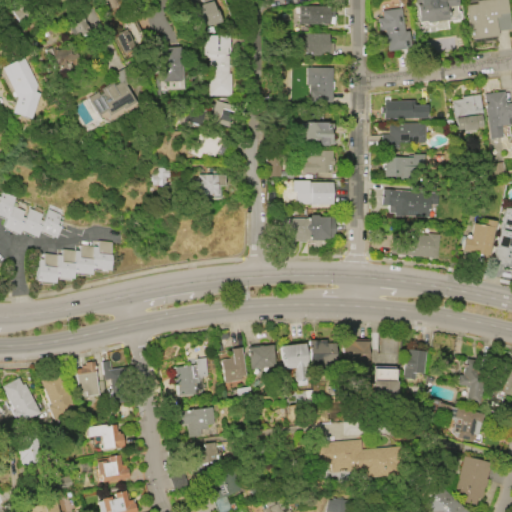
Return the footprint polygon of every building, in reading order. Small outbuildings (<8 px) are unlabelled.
[(105,9),(100,0),(120,0),(121,1),(105,9)] [(212,0),(220,22),(199,29),(189,0),(212,0)] [(416,22),(414,7),(412,7),(411,0),(453,0),(455,10),(445,11),(446,19),(424,22),(424,21),(416,22)] [(476,1),(483,0),(505,0),(509,30),(496,31),(497,36),(470,40),(465,5),(476,4),(476,1)] [(298,7),(331,7),(331,24),(298,24),(298,7)] [(458,7),(447,7),(447,20),(458,20),(458,7)] [(399,9),(402,32),(406,31),(408,49),(386,52),(383,30),(377,31),(375,19),(381,18),(380,11),(399,9)] [(76,19),(82,33),(66,40),(63,32),(66,30),(63,25),(76,19)] [(131,22),(113,32),(123,51),(141,41),(131,22)] [(303,34),(326,34),(326,44),(330,44),(330,54),(327,54),(327,56),(303,56),(303,34)] [(209,96),(208,58),(207,58),(207,55),(203,55),(202,36),(227,35),(228,48),(225,48),(225,56),(228,56),(228,74),(230,74),(230,96),(209,96)] [(63,44),(69,58),(58,63),(60,66),(52,69),(51,66),(45,69),(39,55),(63,44)] [(159,82),(158,48),(177,47),(178,81),(159,82)] [(8,99),(0,82),(0,64),(15,57),(28,85),(26,92),(30,94),(20,120),(2,113),(8,99)] [(88,116),(77,98),(87,92),(89,96),(94,93),(91,89),(103,83),(105,87),(111,83),(105,74),(120,64),(129,78),(117,86),(127,103),(115,110),(113,108),(99,117),(96,112),(88,116)] [(330,103),(310,102),(310,92),(308,92),(309,85),(306,85),(306,68),(331,68),(330,103)] [(488,139),(482,95),(502,92),(503,104),(511,103),(511,110),(511,124),(499,126),(500,137),(488,139)] [(473,129),(462,131),(462,129),(454,130),(450,100),(460,99),(459,97),(478,95),(481,117),(478,117),(479,127),(473,127),(473,129)] [(216,100),(233,106),(226,127),(202,118),(199,126),(187,122),(186,126),(177,123),(183,106),(189,109),(192,100),(200,103),(199,107),(205,109),(204,112),(210,114),(214,102),(215,103),(216,100)] [(382,102),(412,101),(412,106),(424,105),(425,119),(382,119),(382,113),(379,113),(379,107),(383,107),(382,102)] [(302,146),(302,122),(329,122),(331,124),(331,145),(324,145),(324,146),(302,146)] [(388,124),(422,123),(423,143),(397,144),(397,149),(380,149),(380,135),(388,134),(388,124)] [(190,150),(203,127),(222,138),(220,141),(226,145),(220,155),(216,153),(214,157),(210,155),(209,157),(202,153),(199,158),(190,153),(192,151),(190,150)] [(330,151),(330,159),(332,159),(332,173),(301,173),(301,162),(306,162),(306,151),(330,151)] [(382,157),(410,158),(410,155),(422,155),(421,174),(413,173),(413,180),(398,179),(398,177),(381,177),(382,170),(380,170),(380,164),(382,164),(382,157)] [(268,176),(268,157),(280,157),(279,177),(268,176)] [(163,178),(163,186),(160,185),(160,186),(148,186),(148,181),(148,175),(153,175),(153,173),(155,173),(155,169),(155,168),(162,168),(162,171),(166,171),(166,178),(163,178)] [(223,175),(223,186),(216,186),(216,195),(206,195),(206,198),(193,198),(193,178),(198,178),(198,175),(216,174),(216,175),(223,175)] [(330,204),(295,204),(295,195),(294,195),(294,193),(289,192),(289,180),(307,181),(307,182),(330,182),(330,204)] [(380,189),(436,193),(435,206),(428,205),(427,218),(393,216),(393,213),(387,213),(387,206),(379,205),(380,189)] [(54,238),(38,231),(35,238),(19,230),(17,235),(1,227),(4,219),(0,217),(0,197),(2,191),(15,197),(11,206),(22,211),(20,216),(24,218),(28,209),(40,214),(38,219),(42,221),(47,209),(60,215),(57,220),(62,222),(54,238)] [(490,260),(503,208),(510,208),(511,204),(511,256),(509,256),(507,264),(490,260)] [(486,256),(459,251),(461,238),(467,239),(470,224),(481,226),(482,220),(494,222),(492,229),(490,229),(486,256)] [(272,221),(272,243),(303,243),(303,221),(272,221)] [(434,259),(388,254),(390,237),(411,240),(411,234),(426,235),(426,234),(437,235),(434,259)] [(107,270),(89,268),(88,274),(70,272),(70,278),(52,276),(51,283),(33,281),(34,265),(35,265),(36,259),(41,259),(41,253),(59,255),(59,249),(77,251),(77,245),(95,247),(96,241),(110,242),(107,270)] [(322,343),(331,343),(331,363),(307,364),(306,340),(322,340),(322,343)] [(364,368),(339,367),(339,341),(365,342),(364,368)] [(277,346),(302,344),(304,366),(301,366),(303,383),(292,384),(291,368),(279,369),(277,346)] [(245,348),(270,345),(273,366),(248,369),(245,348)] [(239,348),(243,376),(239,376),(240,380),(222,383),(219,360),(228,359),(227,356),(230,355),(229,349),(239,348)] [(398,379),(401,349),(421,352),(419,374),(412,373),(411,380),(398,379)] [(173,367),(194,365),(193,359),(203,358),(205,376),(200,377),(202,394),(177,397),(176,385),(175,386),(173,367)] [(478,403),(466,401),(468,386),(455,383),(457,375),(460,375),(463,358),(486,363),(478,403)] [(73,370),(80,369),(79,366),(83,366),(83,363),(93,362),(97,395),(77,398),(73,370)] [(391,401),(367,400),(369,369),(390,370),(390,381),(392,382),(391,401)] [(49,406),(38,381),(56,372),(75,414),(53,423),(46,407),(49,406)] [(0,387),(16,378),(20,385),(22,384),(38,414),(17,425),(9,412),(12,411),(0,387)] [(452,407),(479,414),(477,424),(476,423),(473,435),(470,434),(468,441),(454,437),(455,433),(447,431),(450,419),(432,414),(435,403),(447,406),(446,407),(451,408),(452,407)] [(210,408),(212,425),(206,425),(206,429),(198,430),(199,436),(186,438),(185,424),(179,425),(178,411),(210,408)] [(99,450),(98,436),(85,437),(83,427),(103,425),(103,427),(113,426),(114,432),(117,432),(117,434),(119,434),(121,447),(99,450)] [(34,434),(15,437),(19,465),(38,463),(34,434)] [(309,443),(351,440),(352,449),(391,446),(393,475),(357,478),(357,470),(323,473),(323,464),(310,465),(309,443)] [(214,441),(217,452),(220,451),(222,458),(193,464),(190,452),(204,448),(203,443),(214,441)] [(126,478),(100,482),(99,475),(96,475),(94,462),(102,461),(103,464),(107,463),(106,457),(117,455),(118,464),(124,463),(126,478)] [(471,505),(459,502),(460,496),(450,494),(460,456),(486,463),(482,479),(483,479),(481,490),(480,490),(477,498),(473,497),(471,505)] [(208,503),(199,484),(228,472),(236,491),(208,503)] [(437,486),(463,511),(426,511),(419,505),(437,486)] [(134,511),(106,511),(102,511),(97,511),(95,502),(99,501),(99,499),(108,497),(109,500),(113,499),(112,494),(122,491),(123,494),(126,494),(128,500),(130,500),(130,503),(132,502),(134,511)] [(259,511),(259,510),(265,508),(263,504),(280,496),(287,511),(259,511)] [(23,511),(23,508),(55,500),(58,511),(23,511)] [(340,511),(341,503),(322,501),(320,511),(332,511),(340,511)]
